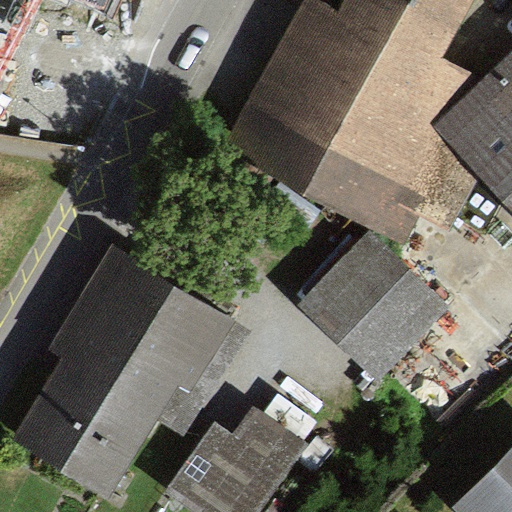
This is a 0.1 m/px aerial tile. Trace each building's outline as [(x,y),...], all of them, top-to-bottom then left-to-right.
[(434,124),(479,82),(435,60),(465,0),(353,0),(345,17),(310,0),(302,0),(225,150),(405,244),(417,221),(438,231),(480,168),(434,124)] [(511,48),(479,82),(434,124),(480,168),(511,203),(511,48)] [(444,305),(367,233),(299,304),(377,377),(444,305)] [(63,357),(14,437),(108,495),(153,422),(180,438),(250,326),(114,241),(48,347),(63,357)] [(167,494),(191,511),(256,511),(305,444),(255,408),(234,437),(217,424),(167,494)] [(511,511),(511,450),(457,504),(464,511),(511,511)]
